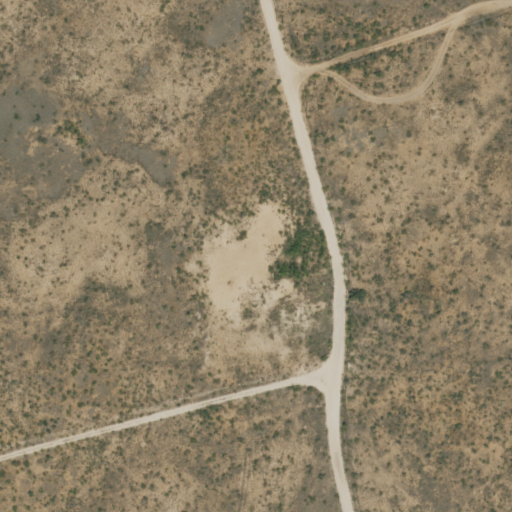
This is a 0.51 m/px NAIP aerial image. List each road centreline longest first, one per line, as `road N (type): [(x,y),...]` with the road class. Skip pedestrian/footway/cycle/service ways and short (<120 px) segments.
road 1 (track): [(350,295),(269,0)]
road 2 (track): [(511,1),(290,74)]
road 3 (track): [(354,511),(324,378),(350,295)]
